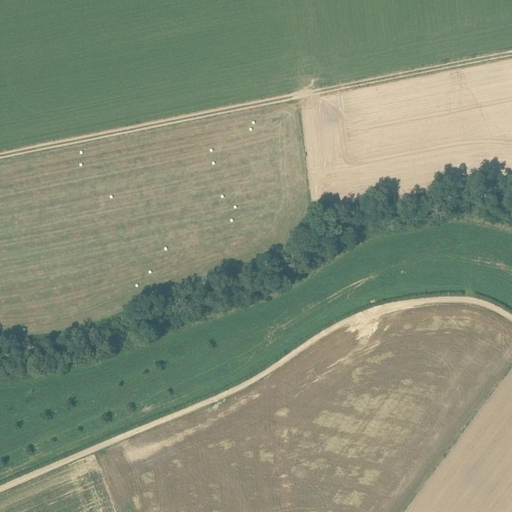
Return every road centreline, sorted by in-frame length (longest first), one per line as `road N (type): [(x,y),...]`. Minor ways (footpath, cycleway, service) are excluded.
road 1 (track): [(511,318),(462,298),(362,313),(237,388),(0,490)]
road 2 (track): [(511,56),(0,157)]
